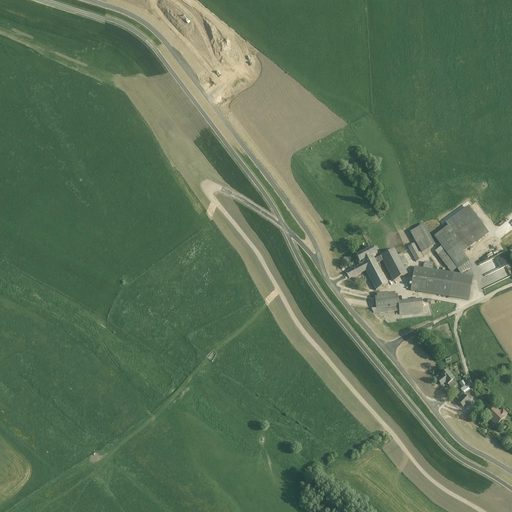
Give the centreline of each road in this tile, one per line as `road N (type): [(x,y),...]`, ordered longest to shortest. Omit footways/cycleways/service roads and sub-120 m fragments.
road 1 (unclassified): [(87,0),(155,31),(314,242),(332,288),(386,350)]
road 2 (track): [(482,511),(429,478),(307,337),(260,258),(207,194),(210,185),(222,189)]
road 3 (unclassified): [(386,350),(458,440),(511,473)]
road 4 (unclassified): [(386,350),(511,285)]
